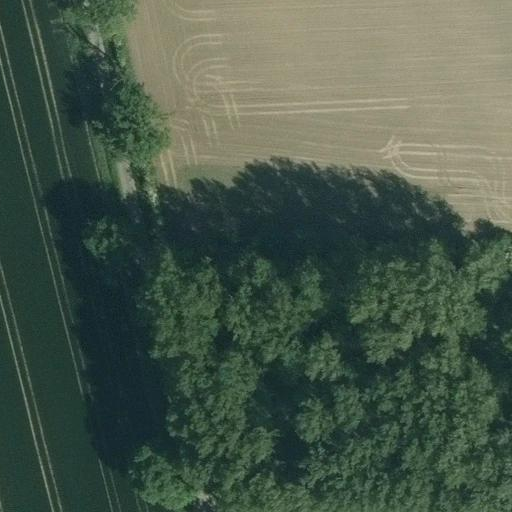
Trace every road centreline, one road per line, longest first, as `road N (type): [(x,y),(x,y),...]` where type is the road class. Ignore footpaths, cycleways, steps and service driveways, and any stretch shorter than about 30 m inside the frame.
road 1 (residential): [(86,0),(202,511)]
road 2 (track): [(201,509),(240,496),(511,483)]
